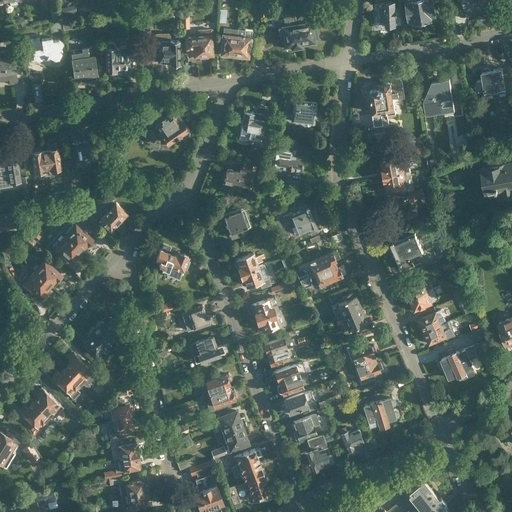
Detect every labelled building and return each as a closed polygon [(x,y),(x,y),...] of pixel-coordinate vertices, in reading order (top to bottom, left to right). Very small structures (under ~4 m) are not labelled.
[(267,16),(268,15),(269,9),(271,9),(271,0),(270,0),(259,0),(258,15),(267,16)] [(419,0),(405,0),(409,21),(409,23),(410,24),(413,23),(423,21),(419,0)] [(432,20),(437,19),(434,0),(419,0),(423,21),(432,19),(432,20)] [(457,0),(459,14),(460,15),(461,16),(463,17),(465,16),(466,15),(466,14),(466,13),(474,12),(475,15),(476,15),(474,0),(457,0)] [(493,13),(491,0),(474,0),(476,15),(478,14),(478,11),(486,10),(486,14),(493,13)] [(395,10),(395,2),(386,2),(386,3),(375,4),(375,10),(374,10),(374,15),(375,15),(376,21),(375,22),(379,26),(380,25),(387,25),(389,27),(394,27),(396,25),(396,24),(402,24),(401,14),(399,14),(399,10),(395,10)] [(219,8),(218,22),(226,22),(227,9),(219,8)] [(309,22),(308,17),(307,10),(295,12),(296,13),(297,25),(298,25),(301,44),(315,41),(315,40),(320,40),(317,21),(309,22)] [(297,25),(296,13),(281,16),(281,22),(282,22),(283,27),(279,27),(280,34),(285,34),(287,49),(302,47),(301,44),(298,25),(297,25)] [(182,30),(190,29),(190,14),(182,15),(182,30)] [(21,18),(12,19),(13,27),(21,26),(22,26),(21,18)] [(24,32),(30,31),(29,25),(27,25),(22,26),(21,26),(22,35),(24,35),(24,32)] [(234,54),(237,29),(223,27),(220,54),(227,55),(227,53),(234,54)] [(142,41),(150,40),(150,29),(142,29),(142,41)] [(237,29),(234,54),(248,55),(249,45),(251,43),(252,36),(252,30),(245,29),(241,29),(237,29)] [(179,62),(178,38),(170,38),(170,34),(168,33),(156,33),(154,35),(154,40),(156,41),(158,41),(158,46),(156,46),(157,52),(154,52),(153,53),(153,58),(155,60),(158,60),(167,60),(167,61),(170,61),(170,62),(179,62)] [(211,42),(216,42),(215,34),(186,36),(187,46),(190,46),(190,54),(199,54),(199,58),(207,57),(207,53),(211,53),(211,49),(212,49),(211,42)] [(59,50),(63,44),(62,41),(58,39),(52,40),(52,37),(41,38),(42,44),(40,44),(39,37),(30,39),(32,49),(33,49),(34,57),(36,57),(37,58),(41,58),(41,56),(42,56),(45,59),(48,58),(49,56),(55,59),(58,58),(61,52),(59,50)] [(114,47),(114,44),(112,42),(107,42),(106,44),(106,47),(106,70),(107,70),(109,72),(114,71),(116,69),(116,68),(128,68),(128,67),(134,66),(134,50),(127,50),(127,45),(119,46),(119,47),(114,47)] [(95,73),(96,73),(93,54),(89,55),(87,46),(80,47),(81,51),(71,52),(75,77),(76,77),(77,81),(96,78),(95,73)] [(12,49),(0,51),(0,81),(10,80),(10,84),(18,83),(12,49)] [(511,73),(504,75),(502,68),(482,72),(483,79),(477,80),(479,91),(485,90),(486,95),(511,90),(511,73)] [(392,83),(391,83),(389,81),(386,80),(383,82),(383,83),(388,116),(389,116),(390,118),(395,117),(394,115),(396,115),(393,96),(397,96),(398,98),(405,97),(402,81),(402,79),(399,77),(393,78),(392,79),(392,83)] [(432,80),(424,100),(426,115),(455,111),(450,78),(432,80)] [(371,90),(368,91),(367,93),(367,97),(370,99),(372,98),(375,119),(382,117),(383,127),(390,126),(389,123),(388,116),(383,83),(382,84),(378,85),(379,88),(371,90)] [(292,109),(291,119),(291,120),(313,123),(314,115),(315,115),(316,109),(315,109),(316,102),(293,99),(292,109)] [(262,135),(265,119),(264,119),(265,114),(244,109),(242,122),(240,121),(238,123),(237,127),(239,130),(241,131),(239,138),(248,139),(249,135),(253,136),(252,138),(260,140),(261,135),(262,135)] [(189,133),(187,129),(188,128),(182,120),(180,121),(172,111),(166,115),(165,115),(163,116),(160,112),(152,118),(163,133),(161,134),(167,142),(179,134),(181,138),(184,138),(189,135),(189,133)] [(391,137),(392,143),(402,144),(398,121),(389,123),(390,126),(391,137)] [(272,140),(274,129),(266,128),(264,140),(272,140)] [(155,142),(156,136),(152,131),(148,130),(147,141),(155,142)] [(392,143),(391,137),(386,137),(386,132),(375,134),(376,142),(392,143)] [(72,142),(71,142),(75,167),(76,167),(76,169),(82,168),(82,166),(101,164),(98,147),(93,148),(91,139),(80,140),(79,136),(71,137),(72,142)] [(57,147),(56,142),(48,144),(49,148),(45,149),(49,175),(62,173),(58,147),(57,147)] [(49,175),(45,149),(41,150),(40,145),(32,146),(33,151),(32,151),(35,171),(41,170),(42,176),(49,175)] [(301,169),(303,156),(287,154),(288,147),(277,146),(274,170),(282,172),(283,167),(287,167),(287,168),(293,169),(294,168),(301,169)] [(423,154),(424,147),(412,146),(411,153),(423,154)] [(400,161),(398,154),(390,156),(391,160),(382,162),(384,170),(383,171),(384,176),(406,172),(405,168),(414,166),(413,158),(400,161)] [(3,155),(0,155),(0,184),(11,183),(11,180),(19,179),(16,157),(7,159),(7,160),(4,161),(3,155)] [(489,198),(511,193),(511,161),(502,164),(503,164),(483,168),(489,198)] [(251,186),(254,175),(250,174),(252,168),(240,165),(239,171),(226,168),(222,183),(232,186),(233,182),(243,184),(243,186),(250,188),(250,186),(251,186)] [(75,171),(70,171),(73,192),(78,192),(78,188),(81,188),(78,175),(76,176),(75,171)] [(407,176),(406,172),(384,176),(385,181),(386,181),(387,190),(396,188),(397,192),(414,189),(412,175),(407,176)] [(33,203),(31,191),(29,176),(21,178),(23,191),(22,192),(24,204),(33,203)] [(415,200),(425,195),(422,188),(412,193),(415,200)] [(31,191),(33,203),(41,202),(39,189),(31,191)] [(52,193),(53,199),(73,196),(72,190),(52,193)] [(110,229),(126,212),(115,201),(116,200),(110,195),(94,211),(100,217),(99,218),(110,229)] [(69,212),(73,208),(67,203),(62,198),(59,202),(69,212)] [(291,211),(282,215),(287,228),(292,226),(295,233),(299,231),(300,232),(307,229),(309,233),(317,229),(315,226),(316,225),(308,206),(307,206),(305,203),(298,206),(300,209),(292,213),(291,211)] [(238,231),(249,227),(242,207),(223,214),(225,222),(224,223),(226,226),(227,226),(230,234),(231,234),(232,237),(239,235),(238,231)] [(404,213),(407,220),(420,214),(417,207),(404,213)] [(16,225),(13,210),(0,212),(0,228),(9,227),(9,229),(16,228),(15,226),(16,225)] [(94,223),(99,218),(95,214),(92,211),(87,217),(94,223)] [(396,225),(406,221),(403,213),(393,217),(396,225)] [(266,232),(276,228),(271,215),(267,217),(270,223),(263,226),(266,232)] [(66,235),(81,249),(87,242),(90,245),(94,240),(76,224),(66,235)] [(25,231),(36,241),(41,235),(30,225),(25,231)] [(30,247),(36,241),(25,231),(19,237),(30,247)] [(61,232),(49,246),(59,255),(62,252),(74,263),(78,258),(75,255),(81,249),(66,235),(61,232)] [(318,234),(309,237),(311,242),(320,238),(318,234)] [(404,269),(414,265),(411,258),(416,255),(416,254),(422,252),(414,234),(392,243),(404,269)] [(439,253),(448,250),(443,238),(434,241),(436,245),(433,246),(436,253),(439,252),(439,253)] [(168,251),(170,246),(163,243),(161,248),(159,248),(156,257),(160,259),(158,262),(162,264),(161,266),(168,268),(166,272),(177,276),(179,277),(180,275),(183,267),(185,268),(186,267),(188,262),(188,260),(186,259),(187,255),(178,251),(176,255),(168,251)] [(299,278),(336,263),(334,259),(340,257),(336,249),(331,252),(331,250),(309,260),(310,262),(304,265),(304,266),(295,270),(299,278)] [(241,272),(258,266),(257,262),(262,260),(261,258),(264,256),(264,254),(255,256),(254,252),(236,258),(235,261),(236,266),(239,267),(241,272)] [(50,285),(56,278),(59,281),(63,276),(40,255),(30,266),(35,270),(34,271),(50,285)] [(443,271),(455,266),(452,259),(440,264),(443,271)] [(336,263),(299,278),(302,287),(311,283),(311,284),(318,281),(320,284),(341,275),(340,274),(346,271),(343,264),(337,266),(336,263)] [(12,266),(8,268),(15,279),(19,277),(12,266)] [(258,266),(241,272),(242,277),(241,279),(242,284),(245,285),(263,278),(261,274),(266,272),(264,266),(259,268),(258,266)] [(50,285),(34,271),(29,277),(27,275),(22,280),(24,282),(43,299),(47,294),(44,291),(50,285)] [(410,297),(434,287),(429,275),(423,278),(423,277),(403,286),(402,288),(403,290),(405,291),(408,290),(410,297)] [(278,292),(289,289),(286,282),(271,287),(273,294),(278,292)] [(456,297),(464,293),(467,292),(464,286),(453,291),(456,297)] [(434,287),(410,297),(413,304),(411,305),(410,307),(411,309),(413,310),(433,302),(433,301),(439,299),(434,287)] [(279,308),(278,306),(277,303),(282,301),(278,292),(273,294),(269,296),(269,297),(252,303),(251,306),(252,311),(255,312),(256,317),(281,309),(280,307),(279,308)] [(467,312),(471,310),(464,293),(456,297),(454,298),(457,304),(462,302),(467,312)] [(337,304),(342,316),(361,308),(356,295),(337,304)] [(156,314),(163,312),(166,311),(174,309),(171,301),(152,308),(154,315),(156,314)] [(209,323),(207,315),(206,314),(203,305),(187,310),(183,312),(186,320),(190,319),(193,328),(209,323)] [(18,325),(27,315),(16,306),(8,317),(18,325)] [(361,308),(339,318),(344,331),(351,328),(350,327),(367,320),(361,308)] [(281,309),(256,317),(258,323),(257,324),(258,329),(261,330),(285,322),(281,309)] [(421,332),(442,323),(439,316),(444,314),(442,309),(437,311),(419,318),(422,323),(418,325),(421,332)] [(166,311),(163,312),(156,314),(158,320),(168,317),(166,311)] [(472,315),(477,328),(482,327),(477,313),(472,315)] [(109,320),(106,316),(100,321),(99,320),(97,322),(96,324),(95,325),(109,341),(110,343),(117,337),(117,336),(116,335),(117,334),(117,335),(124,329),(113,317),(109,320)] [(297,328),(311,323),(309,316),(291,322),(293,329),(297,328)] [(511,316),(499,323),(508,343),(509,343),(511,347),(511,346),(511,316)] [(443,324),(442,323),(421,332),(424,340),(428,338),(430,343),(445,337),(446,339),(454,336),(453,333),(450,328),(450,326),(448,324),(446,323),(443,324)] [(109,341),(95,325),(94,326),(92,326),(90,327),(90,330),(84,334),(88,338),(84,341),(95,354),(101,348),(109,341)] [(485,327),(471,333),(474,342),(488,336),(485,327)] [(289,334),(285,335),(264,343),(267,353),(293,344),(294,344),(293,338),(291,339),(289,334)] [(193,342),(189,344),(191,351),(196,350),(199,361),(220,354),(220,353),(224,352),(222,344),(217,346),(217,345),(216,345),(213,336),(193,342)] [(363,339),(345,346),(351,360),(353,359),(355,364),(374,357),(372,352),(376,350),(374,344),(370,345),(369,344),(366,345),(363,339)] [(450,355),(442,358),(451,378),(458,375),(459,375),(461,379),(468,376),(469,376),(467,372),(467,371),(475,368),(473,364),(474,363),(473,363),(471,359),(472,358),(477,356),(479,361),(490,357),(486,349),(483,341),(466,348),(459,351),(458,351),(454,352),(453,349),(449,351),(451,354),(450,354),(450,355)] [(271,364),(290,357),(296,355),(294,350),(296,350),(295,347),(299,346),(298,342),(294,344),(293,344),(267,353),(271,364)] [(169,352),(167,346),(157,349),(159,356),(169,352)] [(71,360),(65,366),(83,384),(86,386),(99,372),(89,362),(86,365),(73,352),(68,357),(71,360)] [(374,357),(355,364),(357,368),(355,369),(361,383),(375,377),(373,372),(379,370),(378,368),(382,367),(380,361),(376,362),(374,357)] [(273,371),(272,373),(273,377),(273,378),(276,379),(278,378),(279,381),(306,372),(302,360),(295,362),(275,369),(275,370),(273,371)] [(83,384),(65,366),(59,372),(57,370),(52,375),(71,392),(69,394),(74,398),(80,392),(78,389),(83,384)] [(278,384),(277,387),(278,390),(278,391),(281,393),(282,392),(283,392),(303,385),(302,384),(309,382),(308,377),(314,375),(312,370),(306,372),(279,381),(280,383),(278,384)] [(205,377),(197,379),(203,395),(210,393),(230,386),(229,382),(231,381),(232,379),(231,375),(228,374),(226,375),(226,373),(206,380),(205,377)] [(108,374),(102,379),(113,389),(118,384),(108,374)] [(122,374),(116,380),(122,385),(120,387),(123,389),(127,384),(128,388),(140,386),(139,380),(130,381),(122,374)] [(51,417),(53,418),(63,407),(41,386),(36,391),(39,394),(33,400),(51,417)] [(203,395),(199,397),(201,402),(206,400),(211,412),(231,405),(229,400),(234,398),(234,397),(237,396),(238,393),(236,389),(234,388),(231,389),(230,386),(210,393),(203,395)] [(311,389),(306,390),(285,398),(286,402),(285,403),(283,405),(285,410),(287,411),(289,410),(289,411),(315,402),(311,389)] [(349,396),(355,408),(356,411),(361,409),(358,403),(367,398),(363,389),(349,396)] [(389,397),(387,389),(373,394),(375,399),(371,400),(371,402),(363,404),(370,424),(378,422),(379,425),(383,427),(386,426),(388,422),(387,419),(398,416),(399,413),(398,409),(395,408),(393,408),(392,404),(394,403),(396,401),(394,397),(392,396),(389,397)] [(355,408),(349,396),(346,397),(349,403),(347,404),(349,411),(355,408)] [(112,400),(109,406),(112,420),(114,420),(132,416),(131,415),(133,415),(134,413),(133,411),(132,409),(130,410),(129,403),(123,404),(122,398),(112,400)] [(324,405),(324,406),(329,404),(326,398),(318,401),(320,407),(324,405)] [(25,404),(20,409),(31,420),(26,426),(35,434),(51,417),(33,400),(27,406),(25,404)] [(79,412),(83,408),(77,402),(74,407),(79,412)] [(79,412),(74,407),(68,412),(76,419),(81,414),(79,412)] [(236,410),(225,414),(224,410),(211,414),(213,418),(212,418),(215,426),(220,424),(223,432),(246,424),(243,416),(239,417),(236,410)] [(354,425),(360,422),(355,411),(349,413),(354,425)] [(310,415),(293,421),(297,431),(296,431),(293,432),(296,439),(298,438),(299,439),(316,433),(313,426),(319,423),(315,413),(310,415)] [(132,416),(114,420),(114,421),(108,422),(109,429),(111,439),(133,435),(132,429),(134,429),(133,422),(135,422),(135,421),(135,418),(134,417),(132,417),(132,416)] [(185,421),(178,424),(181,431),(188,428),(185,421)] [(249,433),(246,424),(223,432),(226,441),(224,441),(227,449),(247,441),(245,434),(249,433)] [(13,451),(17,444),(10,440),(14,435),(7,430),(5,433),(0,429),(0,459),(3,461),(10,449),(13,451)] [(354,445),(363,442),(358,429),(351,432),(350,430),(348,431),(347,430),(339,433),(346,451),(347,450),(349,454),(356,451),(354,447),(355,447),(354,445)] [(310,449),(304,451),(310,471),(319,468),(318,467),(329,464),(329,463),(333,461),(331,454),(326,456),(324,448),(327,447),(322,434),(307,440),(310,449)] [(111,439),(110,440),(112,449),(111,449),(113,458),(114,458),(116,458),(120,457),(139,454),(138,452),(140,452),(141,451),(140,448),(139,447),(137,447),(136,441),(134,441),(133,435),(117,438),(111,439)] [(31,443),(23,448),(31,461),(39,456),(31,443)] [(214,456),(226,452),(224,446),(212,450),(214,456)] [(254,448),(236,454),(238,462),(236,466),(232,468),(233,471),(260,461),(258,456),(262,455),(259,447),(255,448),(254,448)] [(116,458),(114,458),(116,470),(120,470),(122,470),(141,467),(140,461),(142,460),(143,459),(142,456),(141,455),(139,456),(139,454),(120,457),(116,458)] [(203,471),(207,469),(216,466),(214,458),(200,463),(203,471)] [(262,468),(260,461),(233,471),(235,477),(242,474),(245,481),(264,474),(264,473),(264,472),(265,471),(264,471),(264,470),(264,469),(263,468),(262,468),(262,467),(262,468)] [(197,473),(203,471),(200,463),(189,467),(192,475),(197,473)] [(194,491),(201,510),(205,508),(206,511),(214,511),(221,510),(219,503),(223,502),(220,493),(219,494),(216,484),(214,484),(210,474),(209,474),(207,469),(203,471),(197,473),(199,478),(196,479),(200,489),(194,491)] [(105,479),(121,476),(120,470),(104,472),(105,479)] [(264,474),(245,481),(240,483),(242,488),(247,486),(247,485),(249,484),(252,493),(248,494),(250,501),(263,496),(264,500),(272,497),(271,494),(271,493),(264,474)] [(121,476),(105,479),(106,479),(107,485),(119,483),(122,482),(121,476)] [(122,482),(119,483),(121,496),(127,495),(146,492),(146,490),(147,490),(148,488),(147,485),(146,484),(144,484),(143,478),(124,482),(122,482)] [(438,497),(424,480),(386,511),(384,508),(379,511),(405,511),(418,502),(425,511),(450,511),(444,504),(446,502),(440,495),(438,497)] [(234,502),(240,500),(234,485),(229,487),(234,502)] [(30,506),(18,511),(40,511),(38,505),(56,498),(52,486),(26,496),(30,506)] [(127,495),(121,496),(124,511),(137,510),(137,507),(148,504),(147,498),(148,498),(149,497),(148,494),(148,493),(146,493),(146,492),(127,495)]
